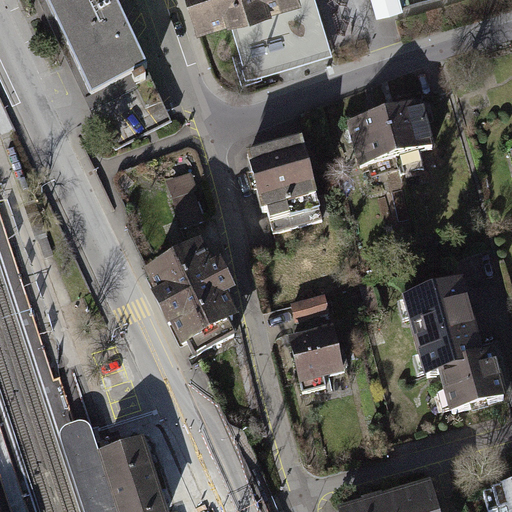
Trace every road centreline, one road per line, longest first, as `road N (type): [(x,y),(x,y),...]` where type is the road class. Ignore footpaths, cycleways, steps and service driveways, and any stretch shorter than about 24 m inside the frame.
road 1 (tertiary): [(228,511),(0,26)]
road 2 (residential): [(301,493),(205,129)]
road 3 (residential): [(205,129),(511,30)]
road 4 (residential): [(301,493),(511,434)]
road 5 (residential): [(205,129),(160,0)]
